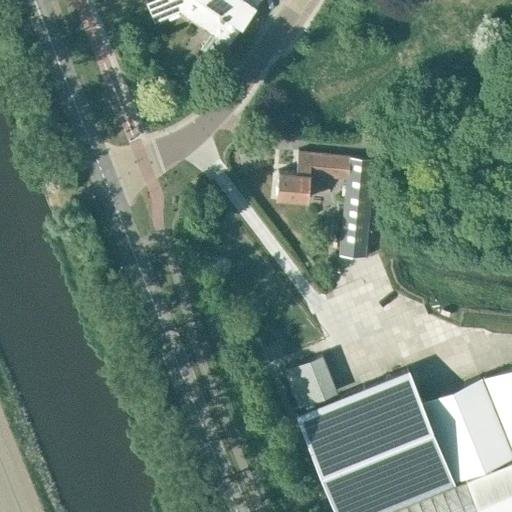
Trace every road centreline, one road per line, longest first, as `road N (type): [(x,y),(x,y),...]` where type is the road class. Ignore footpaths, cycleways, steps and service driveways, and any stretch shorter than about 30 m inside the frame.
road 1 (tertiary): [(233,511),(105,183)]
road 2 (residential): [(105,183),(208,123),(303,0)]
road 3 (tertiary): [(105,183),(33,0)]
